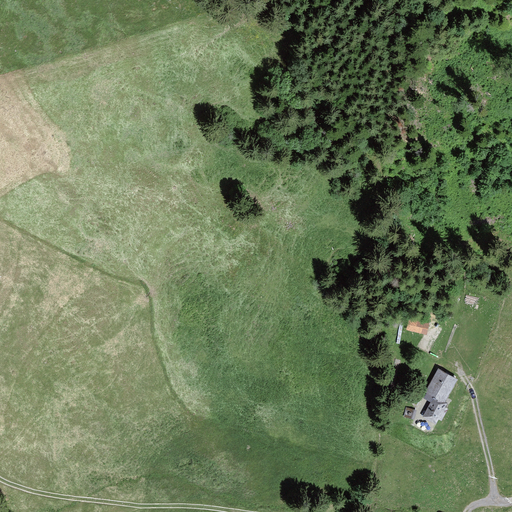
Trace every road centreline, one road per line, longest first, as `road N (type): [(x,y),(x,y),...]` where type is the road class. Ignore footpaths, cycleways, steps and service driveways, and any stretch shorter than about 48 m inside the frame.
road 1 (track): [(0,478),(41,495),(144,506)]
road 2 (track): [(492,504),(462,378)]
